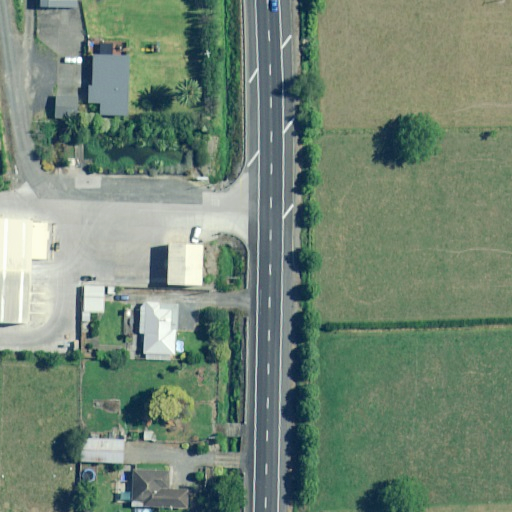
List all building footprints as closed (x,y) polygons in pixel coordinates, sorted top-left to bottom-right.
[(129,57),(93,55),(92,88),(89,87),(89,102),(99,103),(99,114),(126,115),(129,57)] [(77,96),(55,95),(54,117),(76,118),(77,96)] [(192,180),(175,180),(175,189),(191,190),(192,180)] [(0,219),(0,322),(26,323),(31,221),(0,219)] [(201,244),(168,242),(167,284),(199,286),(201,244)] [(104,286),(84,285),(82,320),(88,321),(89,311),(102,312),(104,286)] [(177,305),(141,302),(138,333),(144,333),(143,352),(173,355),(177,305)] [(81,462),(124,463),(125,440),(82,438),(81,462)] [(170,470),(132,468),(130,506),(186,509),(187,482),(170,481),(170,470)]
